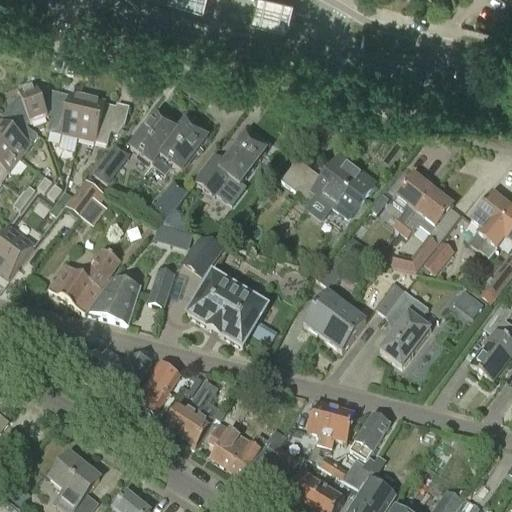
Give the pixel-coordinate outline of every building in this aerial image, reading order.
[(286,28),(293,0),(292,0),(255,0),(250,19),(286,28)] [(38,93),(36,88),(19,94),(20,100),(17,102),(6,115),(8,117),(9,117),(26,130),(29,126),(47,120),(51,121),(52,121),(58,99),(59,99),(59,97),(41,92),(38,93)] [(78,141),(88,101),(70,96),(69,102),(59,99),(58,99),(52,121),(51,121),(48,134),(78,141)] [(115,113),(103,111),(105,105),(88,101),(78,141),(106,148),(110,135),(117,137),(123,128),(128,111),(116,108),(115,113)] [(9,117),(8,117),(1,127),(0,125),(0,148),(19,162),(20,161),(27,167),(43,147),(35,141),(37,138),(26,130),(9,117)] [(151,169),(177,134),(155,118),(129,153),(151,169)] [(181,176),(207,141),(185,124),(177,134),(151,169),(165,180),(172,170),(181,176)] [(240,189),(265,155),(245,139),(223,167),(214,160),(194,186),(213,201),(215,198),(231,210),(244,192),(240,189)] [(0,184),(1,186),(19,162),(0,148),(0,184)] [(106,188),(128,159),(114,149),(93,178),(106,188)] [(373,187),(338,161),(322,182),(296,163),(279,186),(309,207),(315,198),(348,222),(373,187)] [(400,220),(401,221),(392,232),(399,238),(416,217),(433,194),(414,179),(396,201),(408,210),(400,220)] [(44,197),(52,187),(44,182),(37,192),(44,197)] [(394,184),(382,200),(389,204),(401,189),(394,184)] [(85,227),(106,200),(85,185),(72,203),(71,202),(64,211),(64,212),(65,211),(85,227)] [(165,224),(186,196),(173,186),(152,214),(165,224)] [(54,205),(61,195),(54,189),(47,200),(54,205)] [(27,205),(35,196),(27,190),(20,200),(27,205)] [(416,217),(399,238),(406,244),(415,233),(417,234),(419,232),(429,239),(453,210),(433,194),(416,217)] [(507,202),(499,196),(496,196),(494,199),(493,198),(470,227),(480,234),(469,247),(479,255),(511,213),(505,208),(507,205),(507,202)] [(64,211),(71,202),(65,197),(57,206),(64,211)] [(19,216),(27,205),(20,200),(12,210),(19,216)] [(64,212),(64,211),(57,206),(49,217),(56,222),(64,212)] [(511,249),(511,213),(479,255),(488,263),(504,243),(511,249)] [(159,229),(154,243),(185,255),(191,240),(159,229)] [(0,276),(8,283),(33,249),(9,231),(0,242),(0,276)] [(202,280),(224,249),(200,241),(182,266),(202,280)] [(415,278),(437,251),(426,242),(410,263),(394,259),(390,272),(415,278)] [(350,243),(344,251),(351,256),(357,248),(350,243)] [(435,278),(453,255),(442,247),(424,269),(435,278)] [(84,320),(119,267),(101,255),(83,283),(65,271),(48,296),(84,320)] [(328,293),(347,269),(336,260),(317,285),(328,293)] [(495,303),(511,279),(511,264),(507,261),(483,293),(495,303)] [(163,312),(174,279),(159,274),(148,307),(163,312)] [(242,352),(267,311),(212,278),(187,319),(242,352)] [(138,292),(112,284),(87,319),(127,330),(141,291),(138,290),(138,292)] [(476,293),(468,286),(465,290),(473,297),(476,293)] [(385,321),(404,296),(393,288),(374,313),(385,321)] [(462,294),(451,309),(472,324),(483,309),(462,294)] [(402,372),(430,334),(419,326),(428,314),(404,296),(385,321),(397,331),(379,355),(402,372)] [(322,343),(346,311),(326,297),(303,329),(322,343)] [(492,389),(511,362),(511,349),(505,344),(511,335),(511,330),(505,325),(511,317),(501,309),(483,334),(492,341),(469,372),(492,389)] [(341,357),(365,326),(346,311),(322,343),(341,357)] [(52,363),(61,342),(17,329),(12,341),(52,363)] [(103,359),(97,355),(85,374),(126,399),(135,384),(138,386),(152,366),(130,360),(124,369),(105,357),(103,359)] [(155,419),(180,380),(159,367),(135,406),(155,419)] [(224,419),(208,409),(215,397),(203,390),(188,413),(181,408),(164,433),(195,454),(216,422),(220,425),(224,419)] [(325,450),(335,412),(315,407),(307,436),(320,439),(317,448),(325,450)] [(347,446),(355,417),(335,412),(325,450),(332,452),(334,443),(347,446)] [(370,472),(374,467),(368,463),(390,428),(373,418),(350,455),(367,466),(365,469),(370,472)] [(251,439),(258,428),(245,420),(238,432),(251,439)] [(248,446),(230,434),(227,439),(223,436),(218,444),(223,448),(213,464),(229,475),(248,446)] [(274,459),(283,444),(285,441),(275,434),(268,444),(259,438),(252,449),(248,446),(229,475),(245,485),(266,454),(274,459)] [(284,466),(289,458),(280,452),(285,441),(283,444),(274,459),(277,461),(284,466)] [(316,466),(321,450),(314,448),(309,464),(316,466)] [(294,473),(299,465),(289,458),(284,466),(294,473)] [(92,511),(97,507),(86,499),(99,483),(70,459),(50,484),(67,498),(64,502),(75,511),(73,511),(92,511)] [(272,504),(288,481),(279,474),(284,466),(277,461),(255,492),(272,504)] [(332,477),(337,469),(325,462),(320,470),(332,477)] [(370,472),(365,469),(356,463),(348,476),(337,469),(332,477),(362,495),(375,475),(377,476),(380,471),(374,467),(370,472)] [(295,511),(311,511),(322,494),(325,490),(304,477),(286,506),(295,511)] [(388,511),(395,502),(370,485),(361,498),(361,497),(350,511),(388,511)] [(18,510),(28,499),(16,487),(5,498),(18,510)] [(339,511),(345,503),(325,490),(322,494),(311,511),(339,511)] [(457,511),(462,506),(444,495),(433,511),(457,511)] [(145,511),(127,496),(113,511),(145,511)] [(477,511),(465,503),(458,511),(477,511)]
